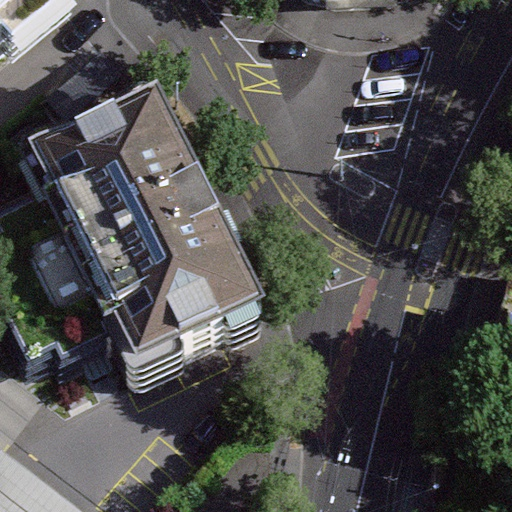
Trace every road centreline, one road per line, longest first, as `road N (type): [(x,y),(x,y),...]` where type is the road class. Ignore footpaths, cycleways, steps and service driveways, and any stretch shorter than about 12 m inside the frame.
road 1 (residential): [(157,0),(286,249),(396,376)]
road 2 (tertiary): [(396,376),(458,162),(511,57)]
road 3 (tertiary): [(361,511),(396,376)]
